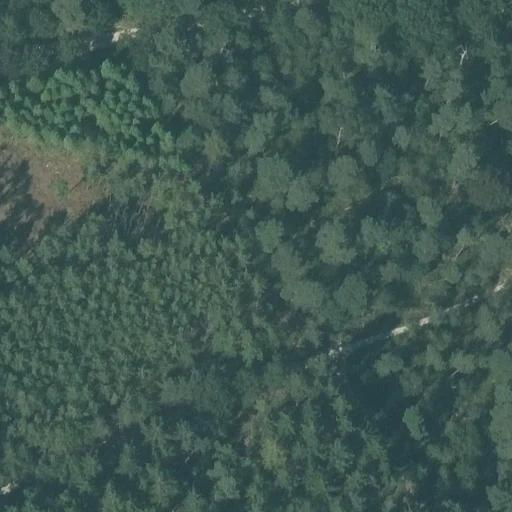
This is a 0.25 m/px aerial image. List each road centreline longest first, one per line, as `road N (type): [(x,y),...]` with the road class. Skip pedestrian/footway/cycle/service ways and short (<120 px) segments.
road 1 (track): [(0,496),(323,355)]
road 2 (track): [(0,52),(191,28),(297,0)]
road 3 (track): [(323,355),(511,258)]
road 4 (track): [(411,511),(323,355)]
